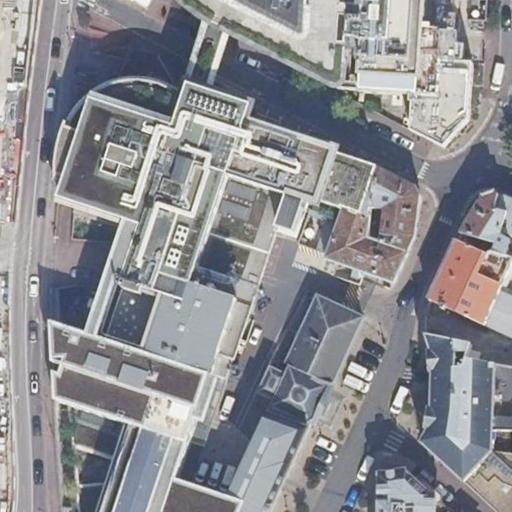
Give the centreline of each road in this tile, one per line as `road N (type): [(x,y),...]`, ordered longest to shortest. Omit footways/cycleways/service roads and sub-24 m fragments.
road 1 (primary): [(29,511),(24,318),(57,0)]
road 2 (residential): [(462,185),(89,0)]
road 3 (residential): [(462,185),(365,421)]
road 4 (residential): [(365,421),(478,511)]
